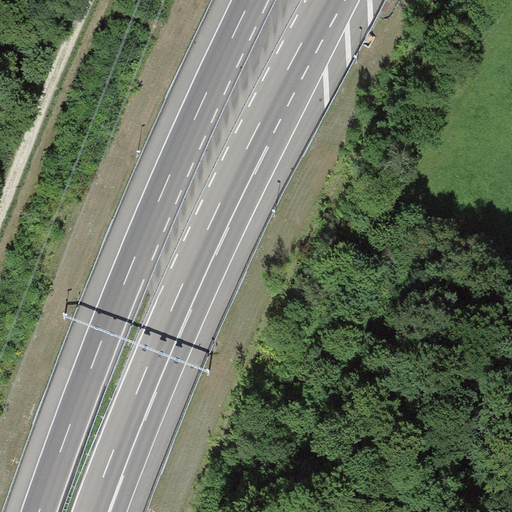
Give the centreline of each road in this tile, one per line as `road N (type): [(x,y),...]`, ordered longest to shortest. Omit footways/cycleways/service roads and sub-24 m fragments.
road 1 (motorway): [(252,0),(166,185),(40,511)]
road 2 (motorway): [(111,462),(211,224),(328,0)]
road 3 (track): [(0,232),(97,0)]
